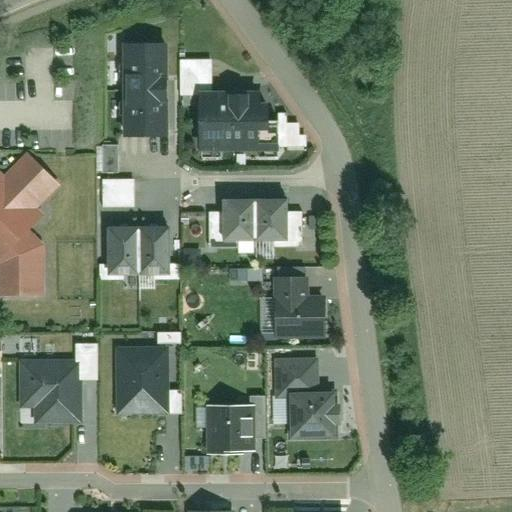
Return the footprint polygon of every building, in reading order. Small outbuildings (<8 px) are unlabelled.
[(167,46),(127,47),(128,139),(168,138),(167,46)] [(275,99),(203,99),(204,151),(277,150),(275,99)] [(0,301),(47,302),(46,251),(34,234),(44,220),(41,215),(61,189),(29,156),(8,174),(0,174),(0,301)] [(256,206),(221,206),(223,248),(257,248),(256,206)] [(256,206),(257,248),(291,247),(290,206),(256,206)] [(139,231),(140,274),(166,274),(165,230),(139,231)] [(139,231),(113,231),(114,275),(140,274),(139,231)] [(310,281),(276,282),(279,346),(325,344),(323,304),(311,304),(310,281)] [(168,353),(121,353),(121,413),(168,413),(168,353)] [(293,443),(340,441),(338,397),(322,398),(322,364),(277,365),(279,401),(292,401),(293,443)] [(74,365),(23,366),(24,411),(37,411),(37,424),(83,424),(82,388),(74,387),(74,365)] [(250,398),(251,405),(251,441),(265,440),(265,398),(250,398)] [(251,405),(206,406),(207,458),(236,458),(236,451),(251,451),(251,441),(251,405)] [(204,474),(204,458),(184,459),(185,474),(204,474)]
